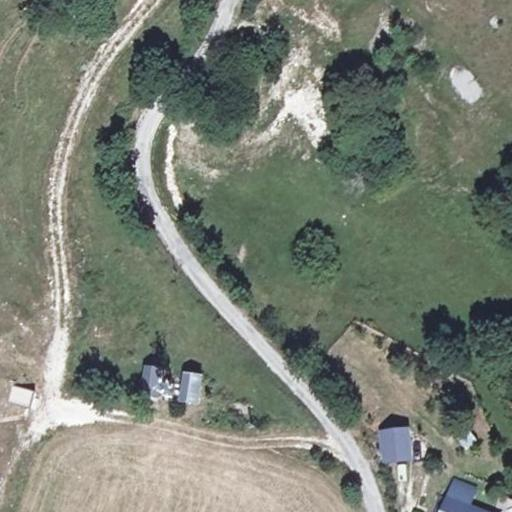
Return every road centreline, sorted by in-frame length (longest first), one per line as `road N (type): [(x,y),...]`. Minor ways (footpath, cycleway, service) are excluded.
road 1 (track): [(151,0),(103,59),(69,126),(55,180),(50,393),(61,410),(76,414),(247,444),(345,447)]
road 2 (unclassified): [(229,0),(148,133),(137,181),(180,255),(328,422),(372,511)]
